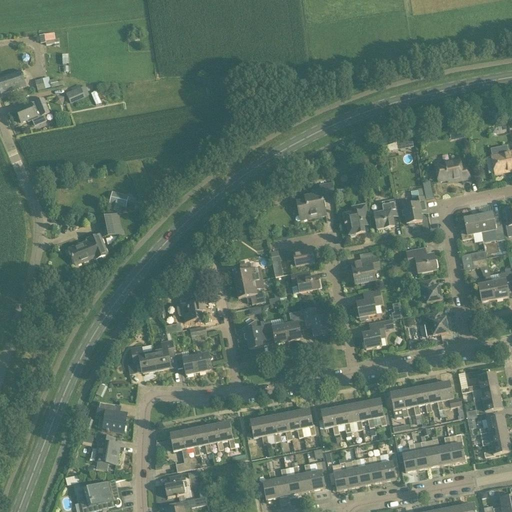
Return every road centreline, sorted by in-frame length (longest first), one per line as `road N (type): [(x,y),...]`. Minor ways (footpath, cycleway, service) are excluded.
road 1 (secondary): [(17,511),(87,345),(128,285),(202,206),(286,147),(357,114),(511,77)]
road 2 (unclassified): [(0,373),(37,228),(0,124)]
road 3 (residential): [(511,190),(455,201),(444,213),(469,350)]
road 4 (residential): [(142,511),(147,402),(238,394)]
road 5 (residential): [(353,373),(325,237),(275,247)]
road 6 (residential): [(348,511),(511,475)]
road 7 (residential): [(238,394),(213,266)]
